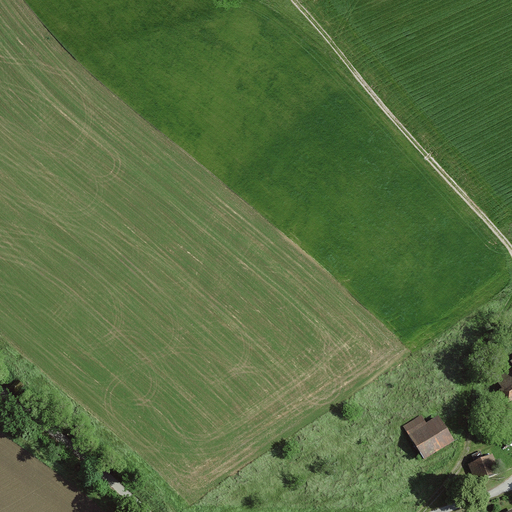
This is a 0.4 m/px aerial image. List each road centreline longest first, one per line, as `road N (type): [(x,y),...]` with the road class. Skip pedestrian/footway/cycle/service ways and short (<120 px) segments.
road 1 (track): [(295,0),(510,246)]
road 2 (track): [(418,511),(464,457),(471,380),(511,293)]
road 3 (unclassified): [(0,388),(145,511)]
